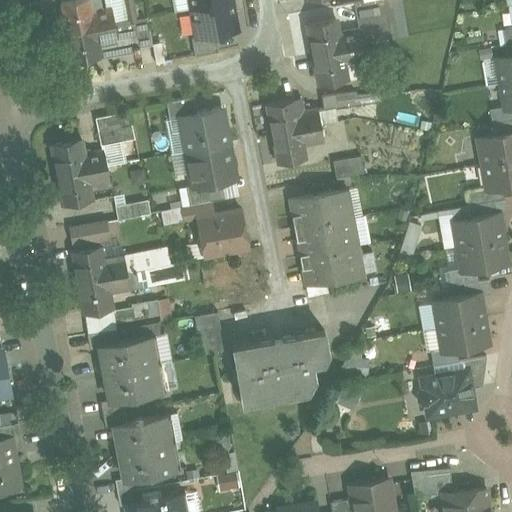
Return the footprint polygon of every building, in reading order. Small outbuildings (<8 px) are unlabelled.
[(90,0),(64,0),(62,0),(68,30),(89,26),(96,25),(93,9),(90,0)] [(135,0),(124,0),(128,18),(136,17),(138,17),(135,0)] [(234,0),(225,0),(193,6),(198,35),(198,36),(217,32),(239,28),(235,6),(236,6),(234,0)] [(113,5),(93,9),(96,25),(116,21),(113,5)] [(153,43),(148,15),(138,17),(136,17),(141,45),(153,43)] [(68,30),(67,30),(73,61),(102,55),(102,52),(109,50),(110,55),(142,49),(141,45),(136,17),(128,18),(116,21),(96,25),(89,26),(68,30)] [(336,17),(309,22),(315,52),(342,47),(339,31),(336,17)] [(389,24),(379,26),(381,38),(391,36),(389,24)] [(359,27),(339,31),(342,47),(362,43),(359,27)] [(217,32),(198,36),(198,35),(193,36),(196,54),(220,49),(217,32)] [(315,52),(314,52),(319,82),(348,77),(345,63),(366,59),(363,43),(362,43),(342,47),(315,52)] [(511,53),(509,54),(500,56),(504,82),(511,80),(511,53)] [(406,67),(374,72),(377,87),(409,82),(406,67)] [(356,91),(323,95),(324,108),(357,105),(356,91)] [(195,95),(168,100),(171,117),(182,115),(182,114),(197,111),(195,95)] [(296,97),(268,102),(274,132),(321,123),(318,107),(305,109),(303,100),(296,101),(296,97)] [(508,104),(492,107),(495,122),(511,118),(511,106),(508,107),(508,104)] [(197,111),(182,114),(182,115),(188,149),(229,141),(223,106),(197,111)] [(511,118),(495,122),(497,134),(511,130),(511,118)] [(321,123),(274,132),(279,161),(307,156),(304,142),(324,138),(321,123)] [(511,130),(497,134),(479,137),(484,162),(511,157),(511,130)] [(81,138),(54,143),(60,172),(87,167),(84,151),(81,138)] [(229,141),(188,149),(194,183),(195,184),(222,179),(236,176),(229,141)] [(105,147),(84,151),(87,167),(108,164),(105,147)] [(362,154),(335,159),(338,176),(365,171),(362,154)] [(511,157),(484,162),(487,185),(488,188),(502,185),(511,183),(511,157)] [(108,164),(87,167),(90,182),(110,179),(108,164)] [(87,167),(60,172),(65,201),(92,196),(90,182),(87,167)] [(236,176),(222,179),(226,196),(240,194),(236,176)] [(226,196),(222,179),(195,184),(194,183),(187,185),(191,203),(226,196)] [(502,185),(488,188),(487,185),(466,189),(469,203),(470,203),(504,197),(502,185)] [(349,187),(291,197),(291,199),(292,199),(295,214),(294,214),(296,226),(351,216),(346,189),(350,188),(349,187)] [(504,197),(470,203),(472,215),(499,210),(500,213),(508,212),(505,197),(504,197)] [(149,198),(116,204),(119,217),(151,211),(149,198)] [(191,203),(184,205),(187,219),(198,217),(198,215),(216,212),(213,199),(191,203)] [(216,212),(198,215),(198,217),(201,233),(198,237),(199,242),(204,245),(206,255),(249,247),(242,207),(216,212)] [(472,215),(454,218),(458,244),(504,236),(500,213),(499,210),(472,215)] [(119,217),(72,225),(75,242),(109,236),(106,220),(151,212),(151,211),(119,217)] [(351,216),(296,226),(298,238),(299,238),(303,254),(356,244),(351,216)] [(409,253),(416,224),(404,221),(396,250),(409,253)] [(504,236),(458,244),(462,267),(463,270),(477,267),(508,262),(504,236)] [(102,244),(73,249),(78,279),(107,273),(104,258),(102,244)] [(303,254),(301,254),(304,267),(305,267),(308,282),(307,282),(307,284),(366,272),(366,271),(362,272),(356,244),(303,254)] [(157,247),(125,254),(128,270),(159,264),(157,247)] [(125,254),(104,258),(107,273),(128,270),(125,254)] [(462,267),(445,270),(447,284),(464,281),(479,279),(477,267),(463,270),(462,267)] [(107,273),(78,279),(84,309),(113,304),(110,290),(131,286),(128,270),(107,273)] [(479,279),(464,281),(466,293),(480,291),(480,294),(492,292),(490,277),(479,279)] [(466,293),(435,299),(439,324),(484,316),(480,294),(480,291),(466,293)] [(158,298),(133,302),(133,305),(112,309),(113,309),(115,322),(161,313),(158,298)] [(109,309),(94,312),(89,313),(92,331),(116,327),(115,322),(113,309),(109,310),(109,309)] [(219,310),(195,314),(203,352),(226,348),(219,310)] [(484,316),(439,324),(443,347),(444,350),(457,348),(489,342),(484,316)] [(92,331),(89,332),(91,345),(101,343),(119,340),(116,327),(92,331)] [(325,328),(234,344),(244,399),(260,397),(259,391),(276,388),(277,393),(296,390),(295,385),(312,381),(316,374),(313,355),(327,353),(329,349),(325,328)] [(119,340),(101,343),(104,356),(110,355),(112,367),(105,368),(106,370),(155,361),(162,360),(162,358),(155,360),(151,336),(157,335),(156,333),(119,340)] [(443,347),(431,349),(434,364),(459,359),(457,348),(444,350),(443,347)] [(1,350),(0,349),(0,395),(10,394),(1,350)] [(487,354),(464,359),(466,370),(467,370),(470,386),(483,384),(487,354)] [(155,361),(106,370),(111,398),(125,395),(160,389),(155,361)] [(466,370),(424,378),(425,386),(422,389),(421,393),(421,398),(425,402),(428,403),(430,412),(435,411),(437,413),(440,414),(444,412),(445,409),(469,405),(473,400),(470,386),(467,370),(466,370)] [(111,398),(101,399),(103,412),(127,407),(125,395),(111,398)] [(127,407),(103,412),(106,424),(115,422),(115,421),(129,418),(127,407)] [(129,418),(115,421),(115,422),(118,435),(124,434),(126,446),(120,447),(120,449),(175,439),(175,437),(169,438),(164,415),(171,414),(171,411),(129,418)] [(18,420),(0,423),(0,436),(11,434),(13,447),(23,445),(18,420)] [(0,436),(0,489),(21,485),(13,447),(11,434),(0,436)] [(175,439),(120,449),(121,450),(127,449),(129,460),(123,461),(125,476),(126,477),(140,475),(181,467),(181,465),(175,467),(170,441),(176,440),(175,439)] [(233,486),(231,472),(212,476),(214,489),(233,486)] [(140,475),(126,477),(125,476),(116,477),(119,490),(142,486),(140,475)] [(394,511),(388,476),(350,482),(353,497),(355,511),(394,511)] [(142,486),(119,490),(121,503),(130,501),(130,500),(144,497),(142,486)] [(442,491),(443,511),(488,511),(486,488),(442,491)] [(144,497),(130,500),(130,501),(132,511),(184,511),(181,492),(186,491),(186,490),(144,497)] [(332,511),(355,511),(353,497),(330,501),(332,511)] [(318,511),(316,501),(278,508),(278,511),(318,511)]
